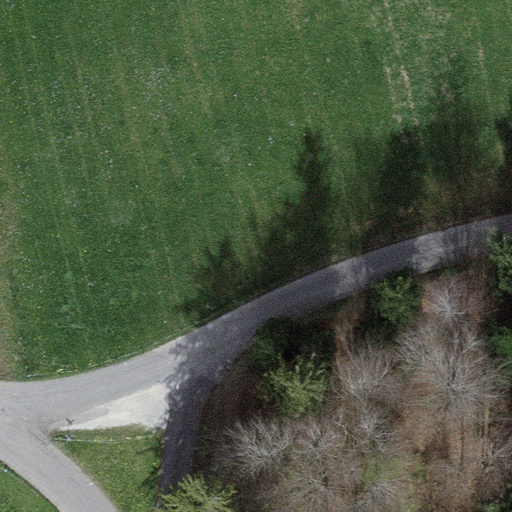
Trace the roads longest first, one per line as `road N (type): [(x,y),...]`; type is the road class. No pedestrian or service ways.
road 1 (residential): [(232,334),(511,248)]
road 2 (residential): [(4,411),(232,334)]
road 3 (residential): [(165,511),(157,455),(187,382),(232,334)]
road 4 (residential): [(4,411),(89,511)]
